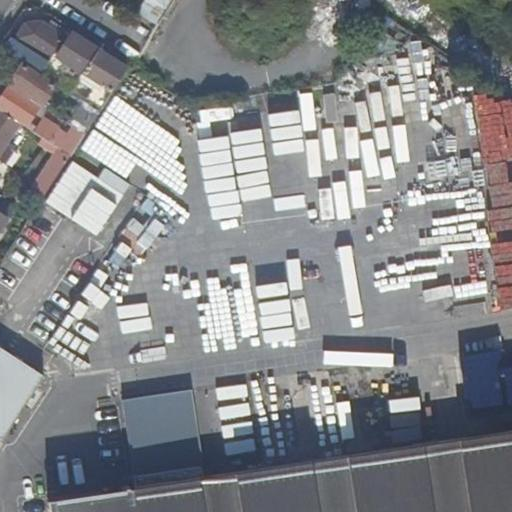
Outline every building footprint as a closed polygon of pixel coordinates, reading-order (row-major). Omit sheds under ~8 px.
[(144,0),(138,12),(156,23),(169,0),(144,0)] [(44,58),(48,61),(51,55),(63,37),(40,23),(25,24),(14,40),(43,59),(44,58)] [(55,57),(81,74),(96,51),(70,34),(55,57)] [(16,46),(10,55),(19,61),(23,64),(29,54),(16,46)] [(14,69),(19,61),(10,55),(0,48),(0,65),(7,69),(14,69)] [(97,84),(110,93),(126,70),(96,51),(81,74),(79,78),(91,86),(93,82),(97,84)] [(81,74),(55,57),(51,55),(48,61),(43,68),(39,74),(54,84),(69,93),(79,78),(81,74)] [(48,94),(54,84),(39,74),(35,71),(23,64),(21,66),(8,85),(40,105),(45,109),(53,97),(48,94)] [(110,93),(97,84),(84,103),(98,112),(110,93)] [(26,127),(40,105),(8,85),(0,97),(0,110),(19,123),(26,127)] [(481,146),(505,144),(501,91),(476,93),(481,146)] [(78,106),(67,123),(72,126),(84,134),(98,112),(84,103),(70,94),(67,99),(78,106)] [(7,142),(19,123),(0,110),(0,160),(5,164),(16,148),(7,142)] [(265,140),(298,135),(295,111),(232,121),(242,187),(271,182),(265,140)] [(72,126),(58,148),(69,156),(84,134),(72,126)] [(55,152),(29,192),(41,200),(69,156),(58,148),(41,137),(38,141),(55,152)] [(71,160),(44,203),(96,236),(130,184),(103,167),(97,177),(71,160)] [(158,232),(169,214),(145,199),(133,217),(158,232)] [(511,212),(489,215),(492,255),(511,252),(511,243),(511,240),(511,212)] [(511,263),(492,269),(496,286),(511,281),(511,263)] [(42,375),(0,347),(0,437),(2,439),(42,375)] [(511,362),(499,364),(504,403),(511,401),(511,362)] [(511,511),(511,436),(205,482),(190,392),(122,402),(137,492),(47,505),(48,511),(511,511)]
